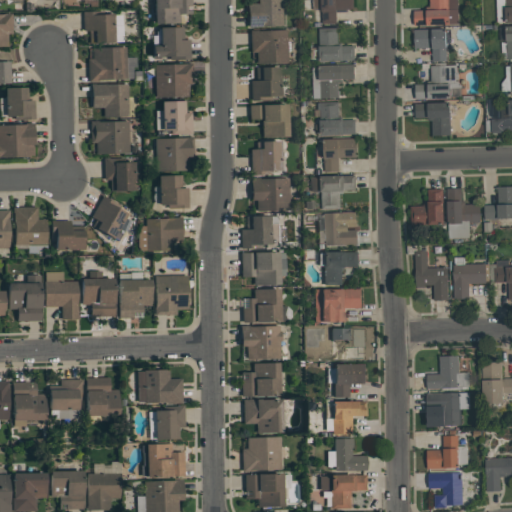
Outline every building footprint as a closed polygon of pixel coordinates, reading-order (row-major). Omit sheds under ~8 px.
[(153,0),(154,24),(180,23),(179,14),(191,13),(190,0),(153,0)] [(284,26),(283,0),(257,0),(258,3),(247,4),(247,27),(284,26)] [(352,0),(312,0),(313,10),(321,9),(322,24),(337,24),(336,10),(353,9),(352,0)] [(457,0),(428,0),(429,10),(413,10),(413,26),(458,25),(457,0)] [(82,13),(82,31),(92,31),(92,43),(122,42),(121,13),(82,13)] [(12,34),(11,14),(0,14),(0,46),(7,46),(7,34),(12,34)] [(159,27),(159,46),(153,46),(153,59),(189,58),(189,39),(183,39),(183,27),(159,27)] [(337,28),(319,28),(320,61),(355,60),(354,45),(338,45),(337,28)] [(446,61),(445,29),(413,30),(414,48),(431,48),(432,62),(446,61)] [(288,63),(288,30),(249,30),(250,52),(255,52),(256,64),(288,63)] [(92,47),(92,58),(87,58),(88,81),(126,80),(126,47),(92,47)] [(0,83),(10,83),(9,61),(0,61),(0,83)] [(153,64),(154,98),(188,97),(188,84),(193,84),(192,63),(153,64)] [(354,64),(317,65),(317,80),(312,80),(313,99),(339,98),(338,80),(354,80),(354,64)] [(415,99),(459,98),(458,65),(430,66),(430,84),(415,84),(415,99)] [(251,99),(279,99),(279,67),(255,67),(256,80),(250,81),(251,99)] [(103,117),(128,116),(127,84),(90,84),(91,108),(102,107),(103,117)] [(34,116),(34,99),(28,99),(27,87),(4,88),(4,117),(34,116)] [(191,112),(185,113),(185,101),(160,101),(161,111),(156,112),(156,122),(161,122),(161,132),(191,132),(191,112)] [(338,102),(319,102),(320,135),(356,134),(355,119),(339,119),(338,102)] [(432,136),(451,135),(450,102),(414,103),(415,119),(431,119),(432,136)] [(262,137),(287,137),(287,104),(248,105),(249,119),(261,119),(262,137)] [(90,143),(95,143),(95,154),(128,153),(127,121),(89,121),(90,143)] [(0,156),(34,157),(34,124),(0,124),(0,156)] [(190,138),(154,138),(155,171),(191,170),(190,138)] [(323,139),(324,171),(338,171),(338,158),(356,158),(355,138),(323,139)] [(279,141),(256,141),(256,149),(250,149),(250,173),(280,172),(279,141)] [(103,180),(109,179),(109,191),(134,191),(133,162),(113,162),(113,158),(103,158),(103,180)] [(157,176),(158,205),(166,205),(167,208),(188,208),(187,188),(181,188),(181,175),(157,176)] [(320,209),(340,208),(339,191),(356,190),(355,175),(311,177),(311,192),(320,191),(320,209)] [(251,201),(255,201),(255,212),(289,211),(288,178),(250,179),(251,201)] [(511,186),(497,187),(497,205),(483,205),(484,219),(511,218),(511,186)] [(426,189),(427,205),(410,206),(411,225),(444,225),(442,188),(426,189)] [(479,204),(463,204),(463,188),(449,188),(449,226),(462,225),(462,238),(469,238),(469,222),(480,222),(479,204)] [(90,217),(95,220),(91,227),(114,239),(129,212),(101,197),(90,217)] [(13,245),(46,244),(46,219),(37,219),(36,207),(12,207),(13,245)] [(0,248),(8,248),(8,210),(0,210),(0,248)] [(324,212),(325,246),(357,245),(357,228),(356,228),(356,212),(324,212)] [(245,216),(246,228),(240,228),(241,247),(270,246),(270,234),(270,215),(245,216)] [(182,241),(181,218),(144,218),(145,226),(137,226),(138,251),(170,250),(170,241),(182,241)] [(50,223),(51,242),(54,242),(54,250),(83,250),(82,228),(70,228),(69,223),(50,223)] [(253,285),(279,284),(278,251),(240,253),(241,277),(253,277),(253,285)] [(342,283),(342,266),(358,267),(358,252),(323,251),(323,283),(342,283)] [(427,251),(414,251),(415,286),(434,286),(434,300),(448,300),(447,267),(427,268),(427,251)] [(453,299),(469,299),(468,283),(485,283),(485,264),(453,264),(453,299)] [(80,305),(89,304),(89,317),(114,317),(113,278),(101,278),(101,271),(88,271),(88,278),(80,279),(80,305)] [(44,307),(60,306),(61,320),(77,319),(76,281),(62,281),(62,272),(43,272),(44,307)] [(153,276),(154,315),(176,315),(175,309),(187,309),(186,275),(153,276)] [(6,280),(7,310),(15,309),(16,322),(41,321),(39,279),(6,280)] [(117,317),(141,318),(142,305),(150,305),(150,280),(118,279),(117,317)] [(242,323),(280,322),(279,289),(253,289),(253,298),(241,298),(242,323)] [(314,322),(344,322),(344,308),(361,308),(361,289),(314,289),(314,322)] [(240,326),(240,347),(246,346),(246,359),(280,359),(279,326),(240,326)] [(363,361),(364,345),(349,345),(350,329),(331,328),(330,360),(363,361)] [(427,389),(469,388),(469,372),(458,373),(458,356),(439,356),(439,374),(426,374),(427,389)] [(241,396),(279,396),(278,362),(252,363),(252,372),(241,372),(241,396)] [(501,362),(481,362),(483,403),(503,403),(503,394),(511,393),(511,378),(502,379),(501,362)] [(365,364),(334,364),(333,395),(348,395),(348,383),(364,384),(365,364)] [(182,403),(181,378),(168,379),(168,369),(136,370),(137,404),(182,403)] [(117,389),(109,390),(108,377),(84,377),(85,416),(118,415),(117,389)] [(48,389),(47,409),(78,410),(78,379),(58,379),(58,389),(48,389)] [(44,396),(34,396),(35,382),(11,382),(10,420),(44,421),(44,396)] [(427,426),(461,426),(460,392),(426,393),(427,426)] [(281,399),(242,400),(243,424),(255,423),(256,433),(281,432),(281,399)] [(365,416),(365,401),(331,401),(331,434),(351,434),(351,416),(365,416)] [(153,440),(178,439),(178,427),(184,427),(183,405),(174,406),(174,409),(153,410),(153,421),(147,421),(148,431),(153,431),(153,440)] [(52,410),(52,419),(77,419),(77,411),(52,410)] [(458,468),(458,435),(442,436),(443,450),(425,450),(426,469),(458,468)] [(280,436),(246,437),(246,448),(241,448),(241,471),(281,470),(280,436)] [(366,455),(352,456),(351,438),(333,438),(333,451),(326,451),(327,470),(366,469),(366,455)] [(144,444),(145,477),(183,476),(183,452),(170,452),(170,444),(144,444)] [(485,491),(500,491),(500,476),(511,476),(511,457),(484,459),(485,491)] [(109,509),(109,498),(120,498),(119,463),(103,463),(103,473),(85,473),(85,510),(109,509)] [(82,509),(82,471),(49,471),(49,495),(58,495),(58,509),(82,509)] [(12,511),(35,511),(35,498),(45,498),(45,472),(12,473),(12,511)] [(427,473),(428,489),(441,488),(441,495),(434,495),(434,507),(462,506),(461,472),(427,473)] [(282,507),(282,473),(243,474),(244,498),(256,498),(256,507),(282,507)] [(0,474),(0,511),(9,511),(8,474),(0,474)] [(365,474),(321,475),(322,507),(350,506),(349,491),(365,491),(365,474)] [(143,511),(177,511),(177,500),(183,500),(182,480),(143,481),(143,511)]
